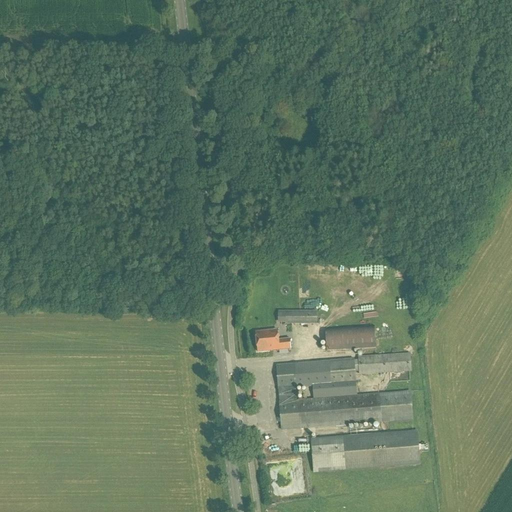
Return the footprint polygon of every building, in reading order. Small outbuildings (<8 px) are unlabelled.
[(285,325),(317,325),(317,312),(285,311),(285,325)] [(325,329),(327,351),(376,348),(375,326),(325,329)] [(256,332),(258,352),(291,349),(290,339),(279,340),(277,330),(256,332)] [(358,373),(358,375),(411,371),(410,354),(358,358),(358,360),(277,366),(282,430),(413,420),(410,392),(357,396),(355,374),(358,373)] [(312,449),(314,473),(420,465),(418,432),(311,440),(312,449)] [(310,496),(307,462),(271,465),(272,480),(285,479),(285,483),(293,482),(293,489),(300,489),(301,497),(310,496)]
